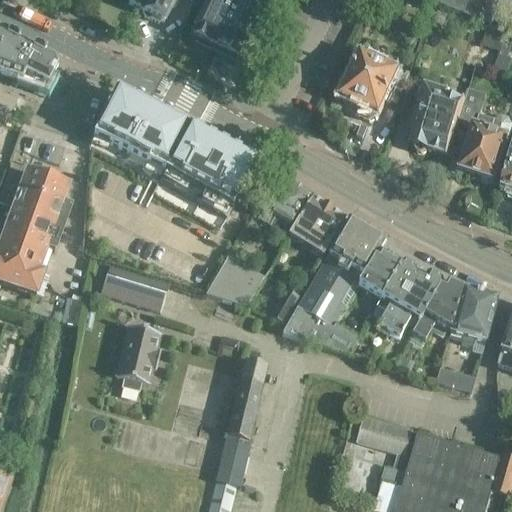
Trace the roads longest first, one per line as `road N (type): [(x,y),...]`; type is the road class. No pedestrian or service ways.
road 1 (secondary): [(511,266),(257,137)]
road 2 (secondary): [(257,137),(100,63)]
road 3 (residential): [(257,137),(324,0)]
road 4 (residential): [(0,100),(70,123),(100,63)]
